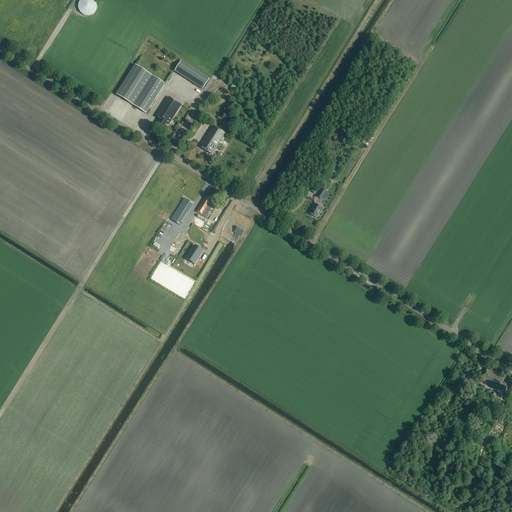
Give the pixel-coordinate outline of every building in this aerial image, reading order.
[(96,3),(93,0),(81,0),(80,1),(78,5),(79,10),(82,14),(86,16),(91,15),(95,12),(97,8),(96,3)] [(208,82),(180,64),(173,74),(201,92),(208,82)] [(165,85),(138,67),(135,66),(116,95),(146,114),(165,85)] [(229,87),(235,91),(242,80),(236,76),(229,87)] [(170,99),(169,99),(169,98),(156,118),(160,120),(156,126),(164,131),(168,125),(169,126),(181,106),(170,99)] [(226,134),(216,128),(213,126),(204,141),(204,142),(203,144),(202,144),(200,147),(201,147),(204,148),(203,149),(212,154),(213,153),(214,153),(216,149),(218,145),(219,145),(226,134)] [(326,200),(328,199),(328,198),(329,196),(328,194),(328,193),(326,192),(327,191),(322,189),(317,197),(321,200),(322,199),(323,200),(325,200),(326,200)] [(196,211),(202,215),(206,210),(209,206),(211,204),(209,203),(211,200),(207,197),(204,200),(196,211)] [(182,204),(171,221),(180,226),(190,209),(182,204)] [(319,215),(323,209),(316,205),(310,214),(312,216),(314,217),(315,217),(317,218),(319,215)] [(241,238),(244,232),(237,227),(234,233),(235,234),(233,238),(237,240),(239,237),(241,238)] [(193,252),(190,256),(189,256),(187,260),(195,265),(197,261),(196,260),(199,255),(200,256),(203,251),(194,246),(192,251),(193,252)] [(503,394),(508,386),(503,382),(505,379),(488,368),(481,380),(498,391),(498,390),(503,394)] [(464,388),(473,375),(468,371),(459,384),(464,388)]
